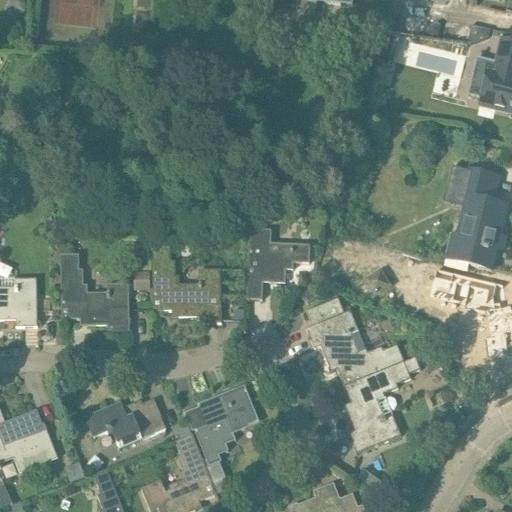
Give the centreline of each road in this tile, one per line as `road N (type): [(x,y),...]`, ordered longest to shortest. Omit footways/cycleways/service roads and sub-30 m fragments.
road 1 (residential): [(244,511),(266,484),(285,417),(283,382),(260,342),(165,362),(42,356),(0,363)]
road 2 (residential): [(431,511),(468,451),(511,415)]
